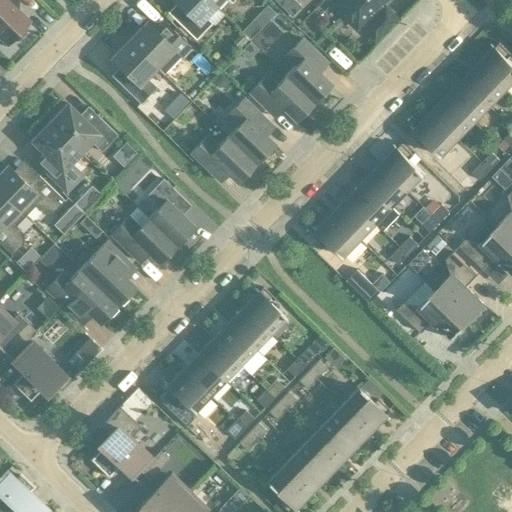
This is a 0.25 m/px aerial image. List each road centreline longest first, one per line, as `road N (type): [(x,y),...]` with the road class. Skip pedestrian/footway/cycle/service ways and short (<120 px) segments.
road 1 (residential): [(35,459),(465,18),(445,0)]
road 2 (residential): [(511,355),(361,511)]
road 3 (residential): [(108,0),(0,113)]
